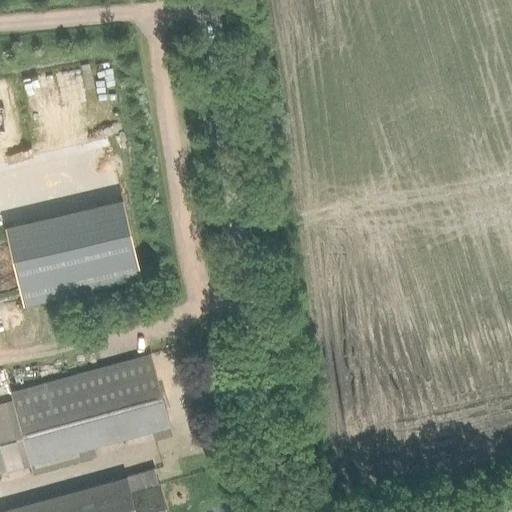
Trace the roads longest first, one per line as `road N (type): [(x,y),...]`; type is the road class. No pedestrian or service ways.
road 1 (unclassified): [(284,511),(212,0)]
road 2 (track): [(212,0),(0,28)]
road 3 (track): [(0,367),(163,321)]
